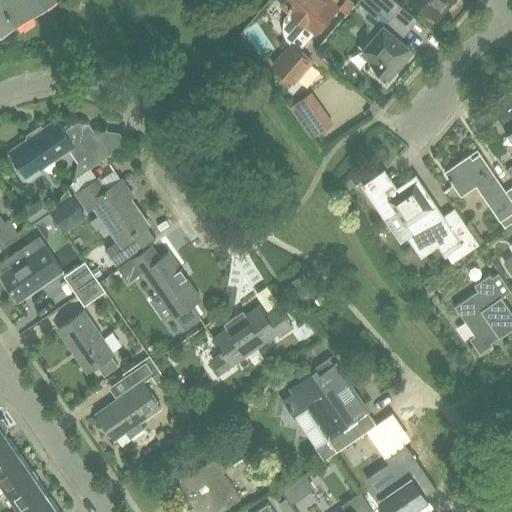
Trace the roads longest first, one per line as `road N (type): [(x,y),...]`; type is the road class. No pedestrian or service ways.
road 1 (residential): [(227,239),(153,117),(126,100),(57,82),(0,97)]
road 2 (residential): [(102,511),(0,369)]
road 3 (residential): [(511,21),(457,65),(410,131)]
